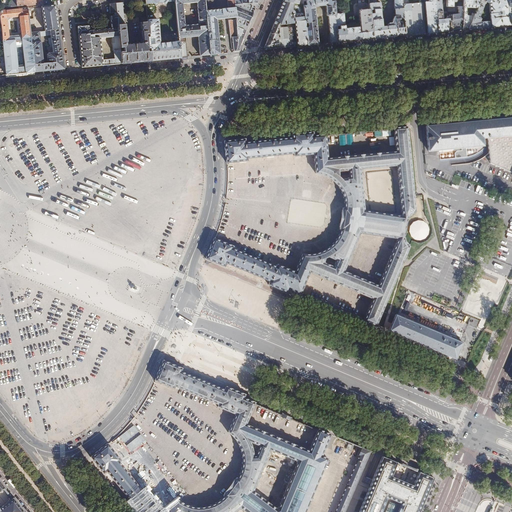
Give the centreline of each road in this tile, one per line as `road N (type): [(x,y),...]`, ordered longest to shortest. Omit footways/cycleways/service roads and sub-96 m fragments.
road 1 (residential): [(511,32),(245,59)]
road 2 (primary): [(267,97),(511,74)]
road 3 (residential): [(511,111),(312,129)]
road 4 (residential): [(440,406),(458,369),(328,313)]
road 5 (residential): [(449,478),(287,411)]
road 6 (primary): [(307,365),(466,438)]
road 7 (residential): [(245,59),(73,76)]
road 8 (primary): [(0,124),(160,108)]
road 9 (primary): [(176,295),(212,199),(211,144)]
road 10 (residential): [(151,351),(287,411)]
road 11 (primary): [(168,313),(307,365)]
road 12 (primary): [(312,352),(176,295)]
road 13 (primary): [(440,406),(312,352)]
road 14 (residential): [(328,313),(201,260)]
road 15 (unknown): [(276,237),(306,242),(328,229),(326,191),(304,185)]
